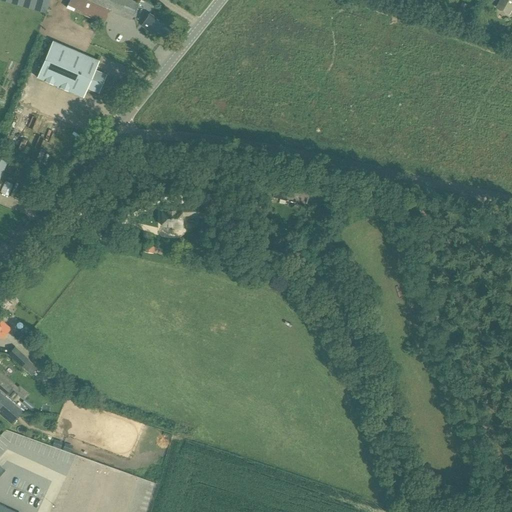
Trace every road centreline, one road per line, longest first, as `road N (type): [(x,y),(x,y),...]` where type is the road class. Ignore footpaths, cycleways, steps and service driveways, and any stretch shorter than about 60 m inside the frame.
road 1 (unclassified): [(511,201),(233,141),(112,133)]
road 2 (tertiary): [(0,263),(112,133)]
road 3 (tertiary): [(112,133),(219,0)]
